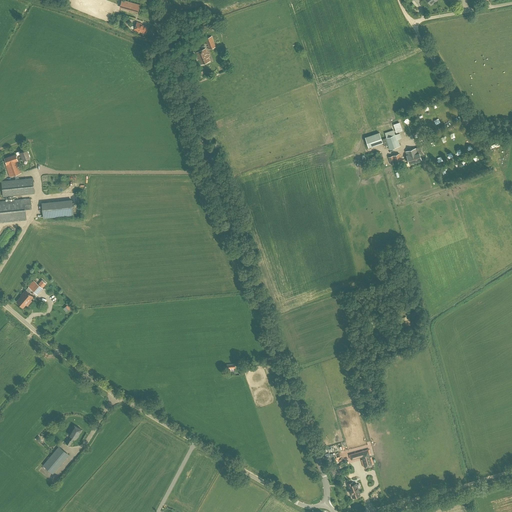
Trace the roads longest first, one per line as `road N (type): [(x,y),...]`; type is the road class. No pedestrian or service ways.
road 1 (tertiary): [(325,504),(325,483),(150,0)]
road 2 (unclassified): [(325,504),(297,503),(91,378),(0,300)]
road 3 (track): [(511,472),(373,511)]
